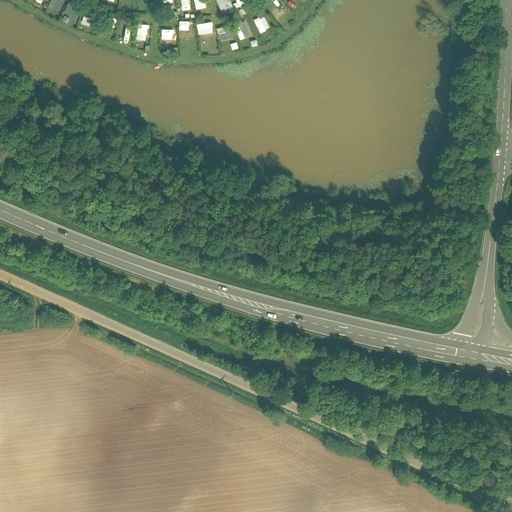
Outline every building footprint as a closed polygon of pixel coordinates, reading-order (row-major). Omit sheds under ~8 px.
[(51,0),(48,8),(60,13),(66,1),(64,0),(51,0)] [(181,0),(182,11),(190,10),(189,0),(181,0)] [(194,0),(196,10),(206,8),(205,0),(194,0)] [(228,8),(230,12),(235,10),(230,0),(216,0),(221,11),(228,8)] [(63,14),(76,20),(83,7),(70,1),(63,14)] [(262,11),(257,14),(259,17),(254,20),(260,33),(271,28),(262,11)] [(85,14),(81,25),(95,29),(98,18),(85,14)] [(104,29),(116,29),(116,19),(104,19),(104,29)] [(234,25),(241,40),(251,35),(245,21),(234,25)] [(212,22),(197,24),(198,35),(214,33),(212,22)] [(138,25),(137,36),(148,38),(149,27),(138,25)] [(230,25),(217,28),(219,41),(233,38),(230,25)] [(162,45),(174,45),(174,30),(162,30),(162,45)]
